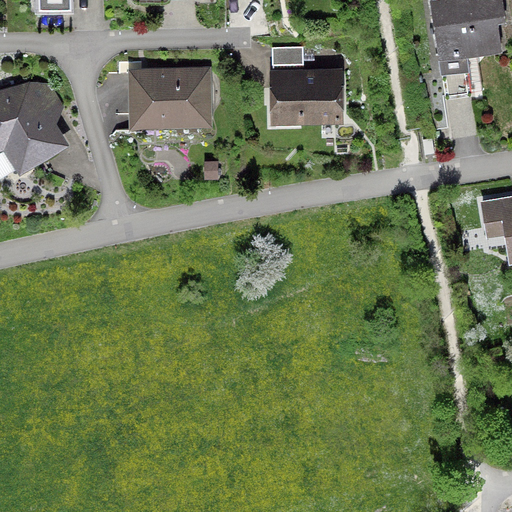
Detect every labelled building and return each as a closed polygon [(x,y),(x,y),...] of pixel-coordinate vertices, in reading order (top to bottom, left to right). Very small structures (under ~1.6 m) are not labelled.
[(32,0),(33,13),(71,12),(70,0),(32,0)] [(436,57),(443,96),(469,92),(463,53),(499,47),(494,17),(502,15),(499,0),(445,0),(428,3),(436,57)] [(300,48),(270,48),(270,64),(301,64),(300,48)] [(203,72),(131,74),(132,114),(127,114),(128,132),(162,131),(161,123),(204,122),(203,72)] [(272,120),(338,119),(337,73),(271,74),(272,120)] [(34,159),(35,158),(59,143),(26,87),(0,94),(0,144),(22,138),(34,159)] [(511,213),(509,198),(480,202),(486,235),(504,233),(508,257),(511,256),(511,213)]
